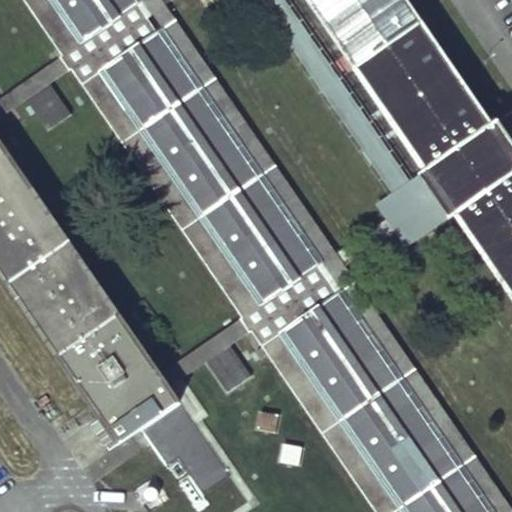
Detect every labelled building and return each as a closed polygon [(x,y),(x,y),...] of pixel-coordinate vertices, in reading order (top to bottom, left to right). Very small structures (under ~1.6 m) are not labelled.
[(509,511),(344,270),(398,232),(407,247),(449,219),(433,195),(419,175),(411,181),(285,0),(133,0),(137,5),(64,54),(0,96),(0,117),(26,100),(51,83),(74,68),(147,19),(318,268),(244,318),(161,375),(166,381),(180,403),(208,363),(232,347),(254,332),(313,292),(321,305),(337,294),(485,511),(509,511)] [(137,5),(133,0),(26,0),(64,54),(137,5)] [(312,0),(428,168),(419,175),(433,195),(449,219),(458,212),(511,289),(511,138),(505,128),(500,120),(490,127),(488,124),(402,0),(312,0)] [(318,268),(147,19),(74,68),(244,318),(318,268)] [(72,115),(51,83),(26,100),(48,131),(72,115)] [(511,111),(500,120),(505,128),(511,138),(511,111)] [(0,270),(92,404),(120,445),(145,428),(180,403),(166,381),(161,375),(0,139),(0,270)] [(485,511),(337,294),(321,305),(313,292),(254,332),(377,511),(485,511)] [(251,376),(232,347),(208,363),(229,393),(251,376)] [(230,475),(180,403),(145,428),(170,466),(180,459),(204,494),(230,475)] [(261,413),(258,433),(278,436),(280,417),(261,413)] [(305,451),(286,447),(282,466),(301,470),(305,451)]
